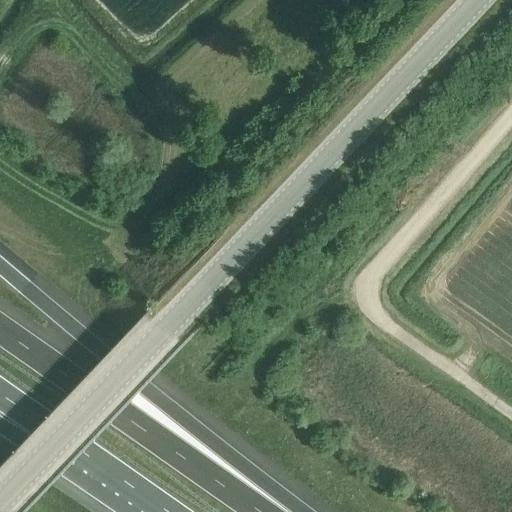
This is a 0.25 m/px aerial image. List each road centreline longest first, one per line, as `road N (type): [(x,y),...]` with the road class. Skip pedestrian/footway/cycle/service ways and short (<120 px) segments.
road 1 (tertiary): [(0,502),(464,0)]
road 2 (unclassified): [(511,414),(384,321),(365,295),(371,274),(511,114)]
road 3 (motorway): [(278,511),(0,265)]
road 4 (motorway): [(257,511),(0,327)]
